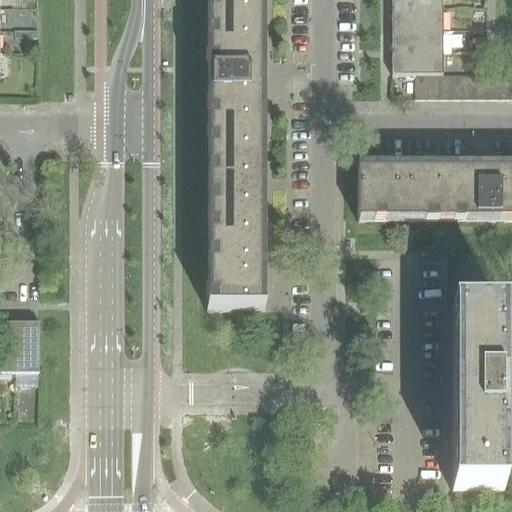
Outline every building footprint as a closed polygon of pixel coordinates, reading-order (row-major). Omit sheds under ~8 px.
[(207,314),(264,314),(264,313),(257,313),(257,187),(264,187),(264,89),(263,0),(208,0),(209,313),(207,313),(207,314)] [(391,0),(391,12),(442,12),(441,0),(391,0)] [(391,12),(392,34),(442,34),(442,12),(391,12)] [(392,34),(392,56),(442,56),(442,34),(392,34)] [(485,55),(485,38),(474,38),(474,55),(485,55)] [(485,71),(485,55),(474,55),(474,71),(485,71)] [(392,79),(414,79),(426,79),(438,79),(442,79),(442,56),(392,56),(392,79)] [(426,79),(414,79),(414,103),(426,103),(426,79)] [(438,102),(438,79),(426,79),(426,103),(438,102)] [(449,79),(442,79),(438,79),(438,102),(449,102),(449,79)] [(449,102),(461,102),(461,79),(449,79),(449,102)] [(474,102),(474,79),(461,79),(461,102),(474,102)] [(486,79),(484,79),(474,79),(474,102),(486,102),(486,79)] [(498,102),(498,79),(486,79),(486,102),(498,102)] [(510,102),(510,79),(498,79),(498,102),(510,102)] [(511,224),(511,169),(479,169),(360,169),(360,168),(359,168),(359,225),(360,225),(511,224)] [(451,495),(452,495),(503,495),(503,314),(451,314),(451,316),(452,316),(452,393),(452,493),(451,493),(451,495)] [(0,377),(14,378),(14,328),(1,328),(1,324),(0,323),(0,377)] [(28,328),(14,328),(14,378),(37,378),(37,323),(28,323),(28,328)]
